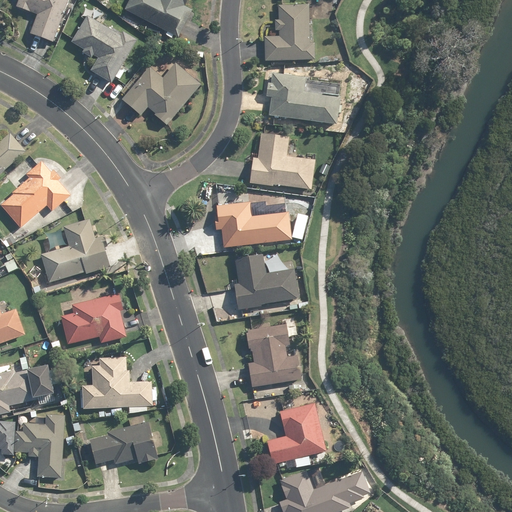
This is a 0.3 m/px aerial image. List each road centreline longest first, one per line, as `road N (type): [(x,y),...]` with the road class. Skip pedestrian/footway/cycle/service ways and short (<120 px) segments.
road 1 (tertiary): [(136,199),(169,281),(225,489)]
road 2 (residential): [(136,199),(186,174),(227,125),(231,0)]
road 3 (tertiary): [(0,72),(72,118),(136,199)]
road 4 (residential): [(225,489),(95,511)]
